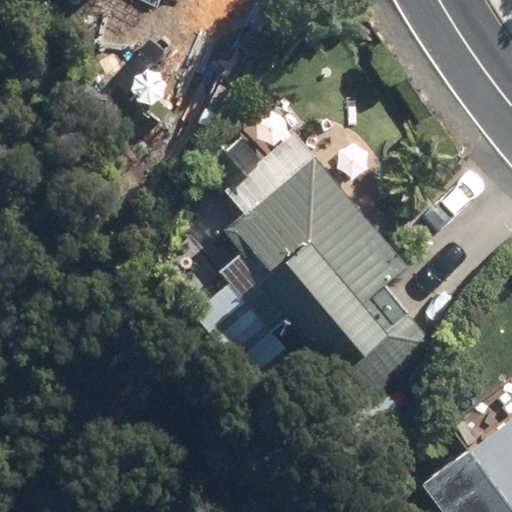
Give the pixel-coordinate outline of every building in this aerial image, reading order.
[(152,18),(100,109),(159,143),(211,51),(152,18)] [(223,193),(255,165),(232,138),(201,166),(223,193)] [(305,157),(213,231),(354,405),(427,346),(378,287),(397,272),(305,157)] [(283,363),(221,287),(193,310),(255,386),(283,363)] [(511,511),(511,411),(404,495),(416,511),(511,511)]
